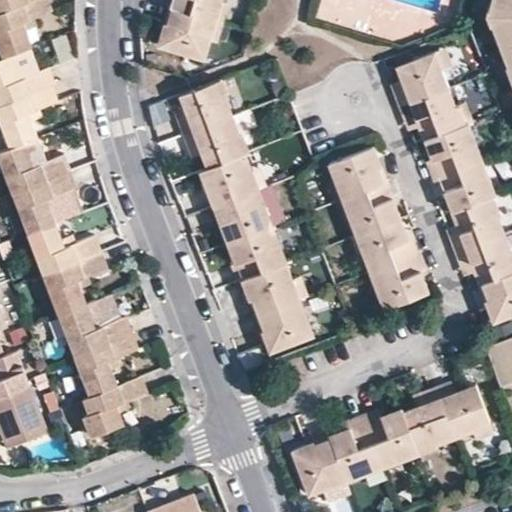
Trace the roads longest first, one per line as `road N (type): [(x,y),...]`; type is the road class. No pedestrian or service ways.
road 1 (residential): [(230,425),(444,339),(459,313),(386,114),(362,97)]
road 2 (residential): [(230,425),(121,127),(110,0)]
road 3 (residential): [(0,494),(81,485),(230,425)]
